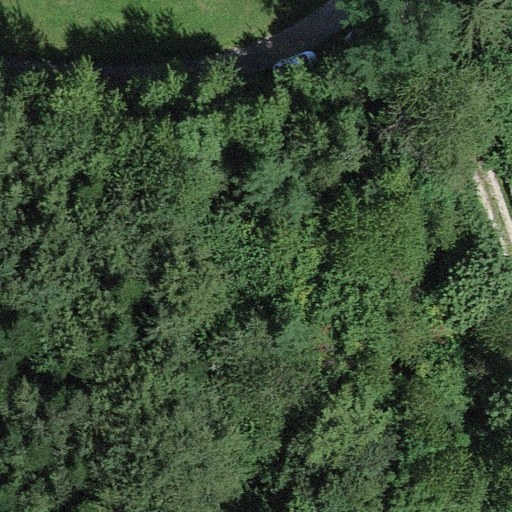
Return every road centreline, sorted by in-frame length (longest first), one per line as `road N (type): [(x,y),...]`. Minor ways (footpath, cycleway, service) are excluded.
road 1 (track): [(0,62),(133,80),(328,35),(359,0)]
road 2 (track): [(415,0),(511,290)]
